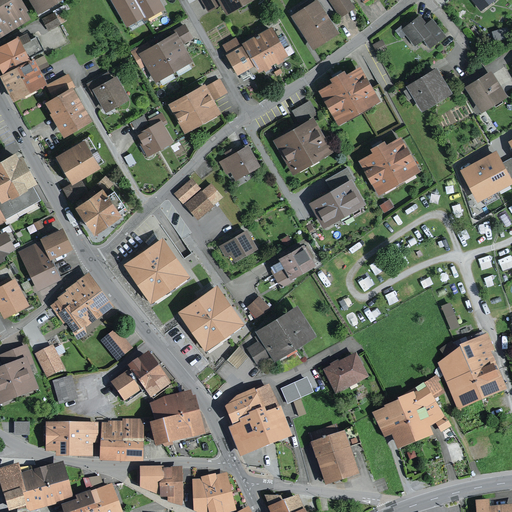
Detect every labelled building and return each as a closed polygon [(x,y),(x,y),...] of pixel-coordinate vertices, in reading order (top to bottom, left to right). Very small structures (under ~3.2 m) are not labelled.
[(0,0),(0,30),(9,25),(10,25),(25,16),(21,10),(23,9),(17,0),(0,0)] [(145,17),(135,0),(114,0),(128,23),(143,14),(145,17)] [(135,0),(145,17),(161,8),(156,0),(135,0)] [(222,0),(228,11),(238,5),(237,2),(240,0),(243,0),(245,1),(246,0),(222,0)] [(295,18),(302,29),(304,27),(315,43),(332,32),(322,15),(324,13),(315,0),(308,0),(300,6),(304,12),(295,18)] [(347,0),(330,0),(341,15),(352,7),(347,0)] [(474,0),(481,9),(492,0),(474,0)] [(43,19),(48,29),(59,24),(54,13),(43,19)] [(423,39),(430,48),(444,36),(431,20),(426,25),(419,16),(403,29),(416,44),(423,39)] [(174,36),(159,45),(172,69),(188,60),(179,45),(191,38),(184,25),(172,32),(174,36)] [(259,35),(257,36),(272,62),(285,54),(281,46),(287,42),(283,35),(277,39),(271,30),(260,36),(259,35)] [(26,35),(0,48),(0,60),(7,74),(32,61),(30,57),(44,50),(37,37),(29,41),(26,35)] [(239,73),(256,63),(259,69),(272,62),(257,36),(256,37),(256,38),(245,45),(247,47),(244,48),(247,53),(242,56),(234,61),(230,54),(241,47),(240,47),(239,45),(227,52),(239,73)] [(236,39),(223,46),(227,52),(239,45),(236,39)] [(157,78),(172,69),(159,45),(147,52),(144,48),(133,54),(140,66),(147,62),(157,78)] [(242,56),(247,53),(244,48),(243,46),(240,47),(241,47),(230,54),(234,61),(242,56)] [(34,60),(32,61),(7,74),(17,95),(44,81),(34,60)] [(410,87),(423,108),(448,92),(435,71),(410,87)] [(373,100),(368,90),(371,88),(366,79),(362,81),(357,72),(346,78),(343,73),(332,79),(335,84),(324,90),(330,100),(327,102),(332,111),(335,109),(341,118),(373,100)] [(96,90),(107,109),(126,99),(120,89),(117,90),(108,73),(88,84),(92,92),(96,90)] [(67,75),(48,86),(55,97),(74,87),(67,75)] [(482,106),(501,94),(490,76),(471,88),(482,106)] [(219,80),(207,86),(214,99),(226,92),(219,80)] [(203,88),(173,106),(186,128),(216,111),(203,88)] [(50,102),(57,114),(55,115),(65,132),(86,119),(69,90),(50,102)] [(303,121),(316,114),(309,101),(296,109),(303,121)] [(153,126),(139,135),(149,152),(170,140),(161,125),(166,122),(161,113),(150,120),(153,126)] [(144,116),(132,122),(136,128),(147,122),(144,116)] [(279,141),(295,169),(327,150),(321,140),(324,138),(320,132),(316,131),(311,122),(295,132),(294,129),(286,133),(287,136),(279,141)] [(74,152),(60,160),(72,181),(94,168),(93,166),(96,165),(82,141),(71,147),(74,152)] [(397,142),(386,148),(383,143),(373,149),(376,154),(365,160),(370,170),(367,171),(372,181),(375,179),(381,188),(413,170),(408,160),(411,158),(406,149),(403,151),(397,142)] [(234,167),(239,175),(257,165),(247,148),(235,155),(232,149),(226,153),(229,158),(227,159),(232,168),(234,167)] [(18,161),(15,155),(0,163),(0,221),(39,200),(30,183),(31,183),(19,160),(18,161)] [(497,156),(482,164),(495,189),(510,181),(497,156)] [(482,164),(467,172),(481,197),(495,189),(482,164)] [(341,171),(346,181),(353,177),(347,168),(341,171)] [(105,176),(98,183),(104,190),(111,183),(105,176)] [(80,180),(64,189),(72,202),(86,191),(80,180)] [(198,188),(191,181),(177,193),(183,201),(198,188)] [(350,182),(313,204),(325,224),(362,203),(350,182)] [(186,205),(197,218),(221,197),(211,184),(186,205)] [(91,189),(75,203),(95,231),(118,215),(116,212),(124,206),(114,191),(106,197),(102,192),(96,196),(91,189)] [(43,240),(51,256),(69,248),(61,232),(43,240)] [(231,251),(236,259),(255,248),(246,232),(221,247),(225,255),(231,251)] [(0,252),(11,247),(5,236),(0,238),(0,252)] [(39,284),(59,274),(44,242),(24,252),(39,284)] [(152,298),(184,275),(162,242),(129,265),(152,298)] [(281,286),(294,279),(292,276),(313,264),(303,247),(297,251),(296,248),(290,251),(291,254),(270,267),(281,286)] [(86,294),(89,299),(99,292),(88,277),(79,284),(77,282),(67,289),(68,291),(59,297),(60,299),(52,305),(57,312),(61,309),(76,298),(77,300),(86,294)] [(0,289),(0,303),(5,314),(24,304),(13,283),(0,289)] [(206,345),(239,322),(216,290),(183,313),(206,345)] [(107,302),(99,292),(89,299),(86,294),(77,300),(76,298),(61,309),(75,328),(73,329),(77,336),(83,333),(78,325),(90,316),(92,319),(109,306),(106,303),(107,302)] [(248,307),(258,318),(269,307),(259,296),(248,307)] [(451,301),(441,305),(451,329),(460,325),(451,301)] [(259,363),(274,354),(275,356),(311,333),(297,310),(261,333),(261,334),(257,336),(262,344),(258,347),(254,345),(250,348),(259,363)] [(501,387),(496,375),(499,373),(495,364),(494,365),(487,349),(491,348),(486,337),(477,341),(475,336),(464,341),(466,346),(460,349),(480,396),(501,387)] [(120,337),(109,346),(118,358),(130,348),(120,337)] [(239,368),(252,354),(241,344),(228,358),(239,368)] [(1,356),(7,370),(0,372),(0,399),(34,387),(25,366),(32,363),(26,347),(1,356)] [(37,356),(47,377),(62,369),(52,349),(37,356)] [(451,383),(460,404),(480,396),(460,349),(439,364),(444,375),(453,371),(457,381),(451,383)] [(326,371),(336,391),(365,376),(355,356),(326,371)] [(150,359),(114,385),(127,403),(146,389),(153,398),(169,386),(150,359)] [(55,382),(60,402),(76,398),(70,378),(55,382)] [(440,390),(432,378),(424,384),(432,396),(440,390)] [(312,391),(308,379),(281,391),(286,403),(312,391)] [(415,388),(426,405),(435,419),(443,414),(432,396),(424,384),(415,388)] [(285,434),(284,431),(288,430),(280,410),(277,411),(273,399),(272,400),(266,387),(263,389),(261,385),(253,388),(254,390),(256,396),(273,438),(285,434)] [(427,433),(418,410),(426,405),(415,388),(398,399),(399,401),(402,408),(414,438),(427,433)] [(254,421),(262,442),(273,438),(256,396),(254,390),(243,394),(246,400),(253,414),(240,419),(242,425),(254,421)] [(151,406),(157,421),(195,412),(192,400),(189,400),(188,394),(177,397),(179,403),(167,406),(166,402),(151,406)] [(246,400),(243,394),(237,397),(229,407),(235,421),(240,419),(253,414),(246,400)] [(396,432),(400,444),(414,438),(402,408),(399,401),(372,413),(384,437),(396,432)] [(201,433),(195,412),(157,421),(152,423),(157,442),(189,434),(189,436),(201,433)] [(443,431),(451,426),(443,414),(435,419),(443,431)] [(103,432),(103,441),(141,442),(141,422),(109,421),(109,433),(103,432)] [(231,429),(239,451),(262,442),(254,421),(242,425),(231,429)] [(28,434),(28,422),(15,423),(16,434),(28,434)] [(58,453),(79,453),(79,423),(49,423),(49,448),(58,448),(58,453)] [(95,423),(79,423),(79,453),(90,453),(90,440),(95,440),(95,423)] [(316,455),(326,480),(357,469),(349,447),(360,443),(354,426),(338,433),(336,426),(310,435),(315,450),(320,448),(322,453),(316,455)] [(141,442),(103,441),(102,459),(124,460),(141,460),(141,442)] [(21,487),(22,493),(63,482),(59,468),(20,479),(16,465),(0,469),(0,477),(1,477),(6,493),(21,487)] [(168,500),(180,504),(180,474),(179,474),(178,469),(143,470),(143,473),(138,473),(138,484),(149,491),(161,495),(161,496),(169,497),(168,500)] [(221,511),(221,510),(232,508),(225,476),(204,482),(193,482),(195,505),(203,504),(205,511),(221,511)] [(99,483),(98,477),(90,479),(92,486),(99,483)] [(92,485),(90,479),(83,478),(86,488),(92,485)] [(67,495),(63,482),(22,493),(26,507),(67,495)] [(93,510),(114,503),(107,486),(88,494),(88,495),(93,510)] [(26,507),(22,493),(21,487),(7,492),(12,508),(19,506),(20,508),(26,507)] [(66,511),(87,511),(93,510),(88,495),(74,500),(75,503),(65,506),(66,510),(66,511)] [(300,511),(294,497),(285,501),(289,511),(300,511)] [(274,506),(276,511),(289,511),(285,501),(274,506)] [(511,511),(511,507),(494,509),(494,511),(490,511),(489,501),(476,502),(476,511),(511,511)] [(93,511),(116,511),(114,503),(93,510),(93,511)]
